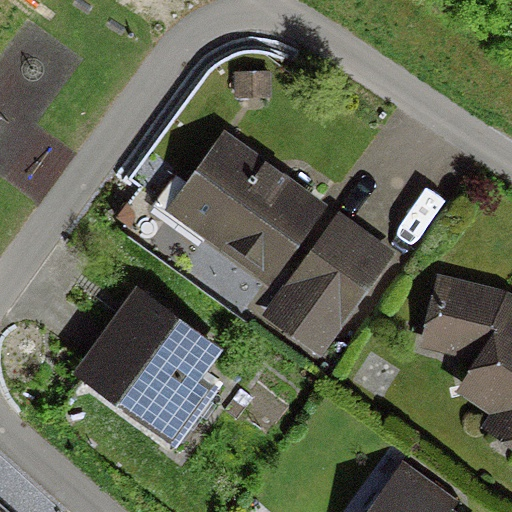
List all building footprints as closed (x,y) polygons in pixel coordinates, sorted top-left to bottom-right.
[(258,274),(310,204),(224,142),(190,189),(219,211),(203,234),(258,274)] [(313,350),(381,256),(333,221),(265,314),(313,350)] [(487,427),(511,443),(511,308),(498,300),(437,284),(423,340),(468,351),(480,359),(460,389),(496,412),(487,427)] [(136,298),(86,366),(155,416),(205,347),(136,298)] [(431,511),(399,488),(381,511),(431,511)]
